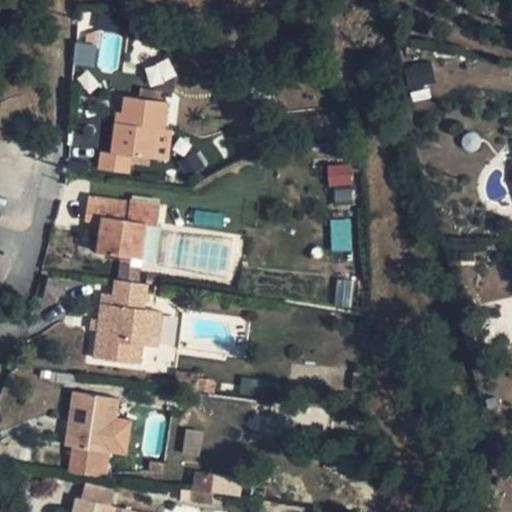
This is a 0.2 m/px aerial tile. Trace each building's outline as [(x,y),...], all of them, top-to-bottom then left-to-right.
[(75,62),(94,62),(95,45),(75,45),(75,62)] [(137,156),(153,158),(170,161),(174,129),(167,128),(170,101),(126,95),(123,122),(118,121),(114,153),(103,151),(101,168),(132,173),(134,155),(137,156)] [(153,158),(137,156),(136,164),(151,166),(153,158)] [(329,166),(329,186),(349,185),(349,166),(329,166)] [(119,280),(139,282),(143,258),(149,223),(160,225),(162,203),(132,199),(131,201),(90,195),(86,219),(103,222),(99,251),(123,255),(119,280)] [(50,276),(43,299),(58,303),(65,281),(50,276)] [(146,309),(150,284),(139,282),(119,280),(116,279),(113,304),(103,303),(95,357),(141,364),(148,309),(146,309)] [(464,329),(469,349),(484,346),(479,325),(464,329)] [(74,447),(70,473),(106,477),(110,453),(112,453),(120,399),(75,391),(67,445),(74,447)] [(213,492),(239,496),(241,479),(194,472),(190,501),(211,504),(213,492)] [(83,499),(112,506),(116,489),(87,482),(83,499)] [(112,506),(83,499),(77,497),(73,511),(116,511),(117,507),(112,506)]
